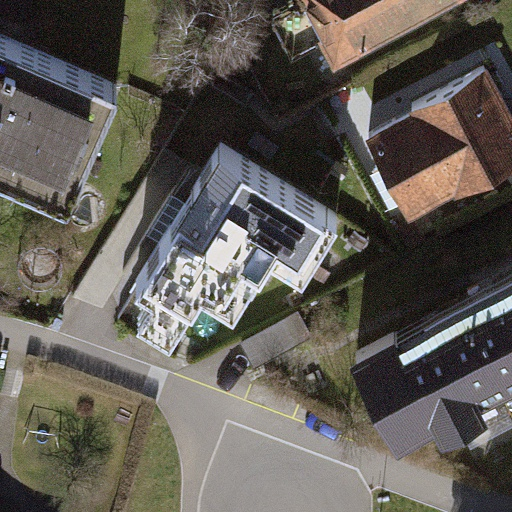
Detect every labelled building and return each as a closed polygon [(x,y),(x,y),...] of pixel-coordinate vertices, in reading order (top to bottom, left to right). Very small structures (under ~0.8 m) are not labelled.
[(314,0),(351,75),(505,0),(314,0)] [(148,103),(0,43),(0,171),(103,213),(148,103)] [(425,121),(365,149),(403,229),(511,178),(511,96),(500,70),(419,108),(425,121)] [(146,300),(133,323),(165,341),(194,292),(230,313),(264,255),(301,277),(338,214),(219,144),(131,291),(146,300)] [(397,329),(356,350),(397,428),(430,411),(443,436),(494,410),(481,385),(511,368),(511,285),(499,292),(511,317),(511,323),(492,334),(476,304),(403,341),(397,329)]
